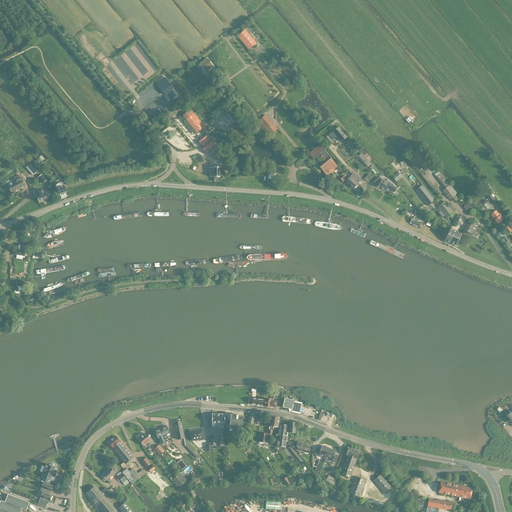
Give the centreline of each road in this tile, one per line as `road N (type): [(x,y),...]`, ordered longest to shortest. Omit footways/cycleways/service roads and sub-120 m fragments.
road 1 (tertiary): [(511,274),(368,212),(272,192),(136,185),(0,226)]
road 2 (tertiary): [(489,477),(472,465),(381,447),(288,414),(180,404),(117,421),(94,437),(76,473),(72,511)]
road 3 (track): [(511,266),(482,226),(450,202),(289,0)]
